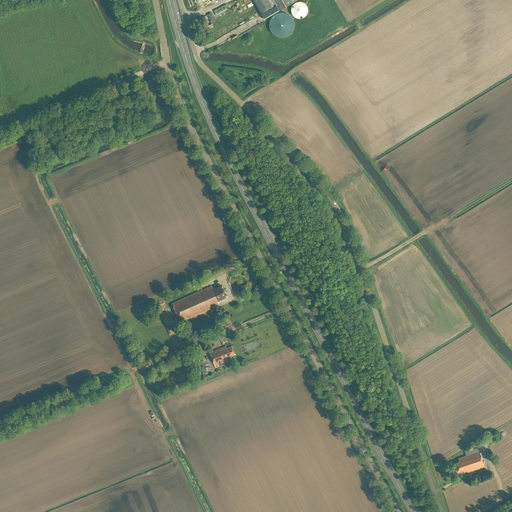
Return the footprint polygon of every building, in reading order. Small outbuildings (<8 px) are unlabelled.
[(264,20),(280,11),(293,4),(290,0),(253,0),(261,14),(264,20)] [(300,2),(299,2),(298,2),(297,2),(296,3),(295,3),(294,4),(293,5),(292,6),(292,7),(291,8),(291,9),(291,11),(291,12),(292,13),(292,14),(292,15),(293,16),(294,16),(294,17),(295,18),(296,18),(297,18),(298,19),(299,19),(301,19),(302,19),(303,18),(304,18),(305,17),(306,16),(307,15),(307,14),(308,13),(308,12),(308,11),(308,10),(308,9),(308,8),(308,7),(307,6),(306,5),(306,4),(305,4),(304,3),(303,2),(302,2),(301,2),(300,2)] [(216,21),(211,13),(208,15),(213,23),(216,21)] [(269,24),(269,25),(269,26),(269,28),(269,29),(270,30),(270,31),(271,33),(272,34),(273,35),(274,36),(275,36),(277,37),(278,38),(280,38),(281,38),(282,38),(284,38),(285,38),(286,37),(287,37),(288,36),(289,36),(290,35),(291,34),(292,33),(293,32),(293,30),(294,29),(294,28),(294,26),(294,25),(294,23),(294,22),(293,20),(293,19),(292,18),(291,17),(290,16),(289,15),(288,15),(287,14),(286,14),(285,13),(284,13),(282,13),(281,13),(280,13),(278,13),(277,14),(275,14),(274,15),(273,16),(272,17),(271,18),(270,19),(270,20),(269,22),(269,23),(269,24)] [(211,287),(172,304),(180,322),(209,310),(209,309),(213,307),(213,306),(219,304),(217,301),(227,297),(222,286),(215,289),(212,287),(211,287)] [(231,357),(235,355),(232,346),(226,349),(225,347),(210,353),(215,366),(232,359),(231,357)] [(466,456),(458,458),(459,462),(455,463),(458,472),(463,470),(464,472),(467,471),(468,472),(481,468),(482,470),(485,469),(478,448),(465,452),(466,456)]
